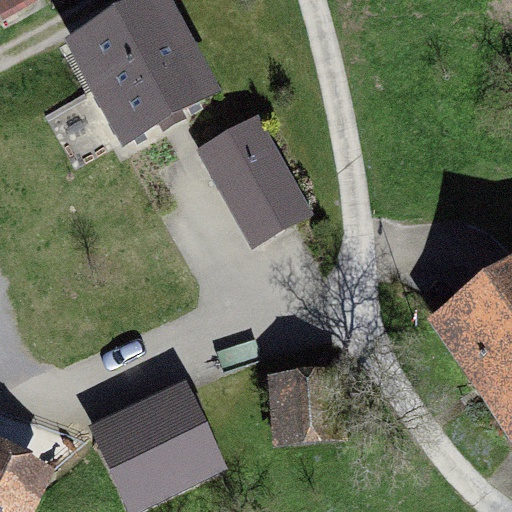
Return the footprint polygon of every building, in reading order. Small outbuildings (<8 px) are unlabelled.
[(165,0),(150,0),(84,34),(134,129),(212,89),(165,0)] [(253,119),(203,144),(253,241),(303,216),(253,119)] [(511,256),(436,308),(511,420),(511,256)] [(337,367),(276,373),(283,440),(345,434),(337,367)] [(183,385),(92,429),(132,511),(136,511),(225,469),(183,385)] [(5,430),(0,440),(0,511),(54,511),(77,466),(5,430)]
